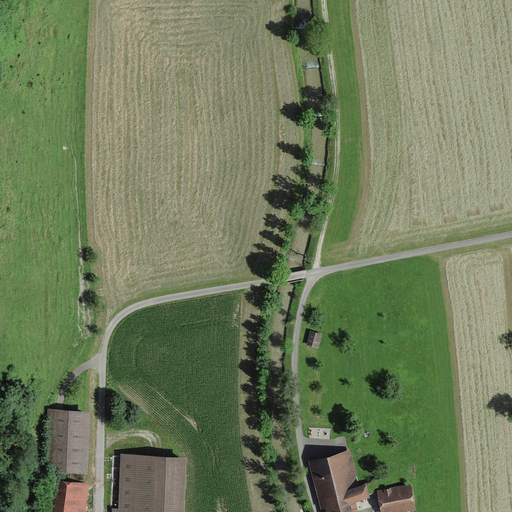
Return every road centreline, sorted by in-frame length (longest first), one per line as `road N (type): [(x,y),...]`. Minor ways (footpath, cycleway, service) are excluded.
road 1 (unclassified): [(103,511),(115,330),(157,305),(312,276)]
road 2 (track): [(312,276),(335,190),(337,130),(322,0)]
road 3 (unclassified): [(312,276),(293,353),(294,407),(315,511)]
road 4 (unclassified): [(312,276),(511,236)]
